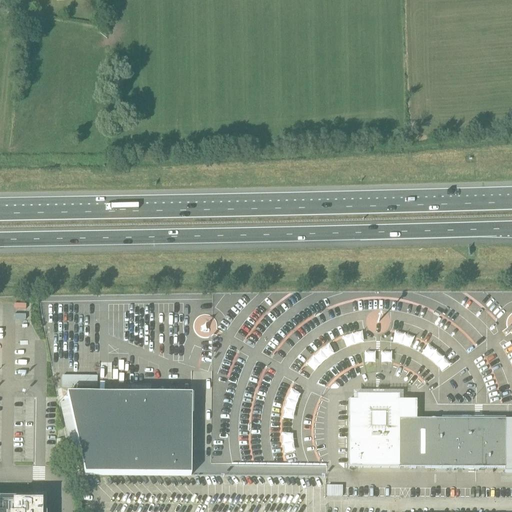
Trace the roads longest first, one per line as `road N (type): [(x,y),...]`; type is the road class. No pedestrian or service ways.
road 1 (motorway): [(511,202),(0,213)]
road 2 (motorway): [(0,239),(511,229)]
